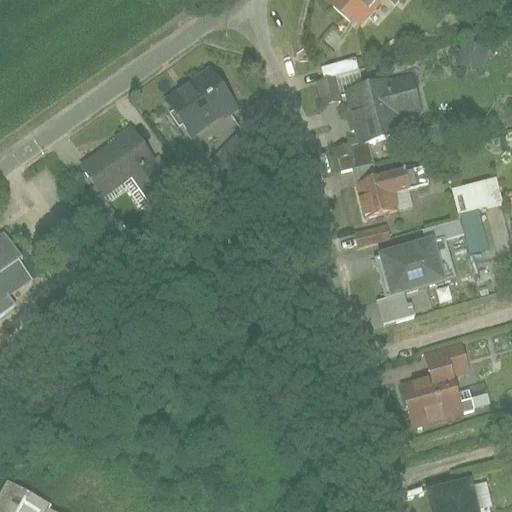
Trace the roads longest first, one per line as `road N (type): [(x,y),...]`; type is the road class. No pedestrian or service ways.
road 1 (residential): [(384,511),(309,198),(247,0)]
road 2 (residential): [(0,164),(246,0)]
